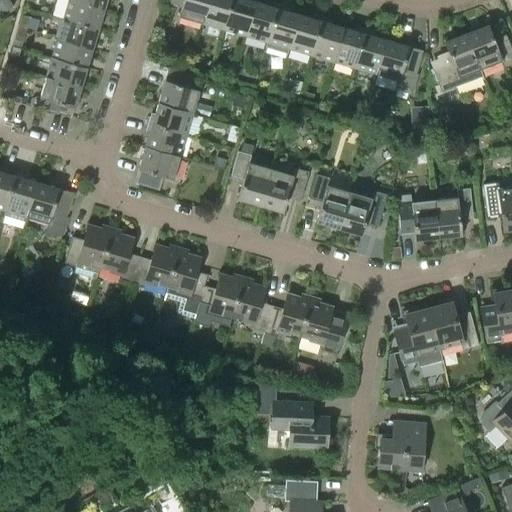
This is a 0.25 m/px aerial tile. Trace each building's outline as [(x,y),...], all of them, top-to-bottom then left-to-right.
[(0,0),(0,1),(6,11),(13,7),(8,0),(0,0)] [(69,0),(68,0),(63,19),(97,29),(103,10),(69,0)] [(69,0),(103,10),(105,0),(69,0)] [(178,17),(201,23),(207,0),(169,0),(169,3),(181,7),(178,17)] [(207,0),(201,23),(223,30),(231,0),(207,0)] [(231,0),(223,30),(245,36),(255,2),(248,0),(231,0)] [(245,36),(267,43),(278,4),(271,2),(269,6),(255,2),(245,36)] [(286,57),(288,49),(298,15),(284,10),(285,6),(278,4),(267,43),(264,50),(286,57)] [(288,49),(310,55),(322,16),(314,14),(313,19),(298,15),(288,49)] [(22,15),(18,27),(26,30),(29,17),(22,15)] [(310,55),(332,62),(342,27),(328,23),(329,19),(322,16),(310,55)] [(63,19),(57,39),(91,49),(97,29),(63,19)] [(488,25),(466,34),(480,69),(501,61),(504,68),(511,64),(511,51),(507,40),(495,44),(488,25)] [(26,30),(18,27),(14,40),(22,42),(26,30)] [(332,62),(354,68),(365,29),(358,27),(357,32),(342,27),(332,62)] [(354,68),(376,75),(386,40),(371,36),(373,31),(365,29),(354,68)] [(480,69),(466,34),(444,42),(449,55),(437,59),(439,66),(432,69),(438,84),(433,86),(435,93),(432,95),(437,108),(460,99),(455,87),(461,85),(458,78),(480,69)] [(57,39),(51,58),(86,68),(91,49),(57,39)] [(386,40),(376,75),(397,81),(395,89),(411,94),(417,75),(414,74),(421,51),(386,40)] [(6,67),(14,69),(18,56),(10,54),(6,67)] [(51,58),(45,78),(80,88),(86,68),(51,58)] [(168,68),(158,103),(192,113),(199,91),(189,88),(192,75),(168,68)] [(254,84),(257,72),(245,69),(242,81),(254,84)] [(80,88),(45,78),(40,96),(38,96),(31,99),(29,105),(57,113),(58,111),(72,115),(80,88)] [(302,83),(289,79),(286,90),(299,94),(302,83)] [(313,96),(301,93),(298,103),(310,106),(313,96)] [(149,116),(147,124),(186,135),(192,113),(158,103),(153,118),(149,116)] [(428,108),(407,109),(408,136),(429,135),(428,108)] [(437,132),(446,132),(446,130),(439,123),(437,123),(437,132)] [(149,132),(145,147),(179,157),(186,135),(147,124),(145,131),(149,132)] [(296,124),(295,124),(293,125),(292,125),(290,127),(289,129),(289,131),(289,132),(290,134),(291,135),(293,136),(294,136),(296,136),(298,136),(299,135),(300,134),(301,132),(301,130),(300,128),(299,126),(298,125),(296,124)] [(250,155),(253,146),(241,143),(239,152),(250,155)] [(179,157),(145,147),(135,182),(159,190),(162,177),(173,180),(179,157)] [(237,199),(260,206),(270,169),(248,162),(250,155),(237,151),(230,176),(243,179),(237,199)] [(226,161),(215,158),(213,167),(224,170),(226,161)] [(270,169),(260,206),(282,212),(288,192),(301,196),(308,172),(295,168),(293,175),(270,169)] [(0,209),(4,211),(16,172),(8,170),(7,174),(0,172),(0,209)] [(4,211),(26,217),(36,183),(22,179),(23,174),(16,172),(4,211)] [(315,222),(338,228),(349,192),(327,185),(329,178),(316,174),(308,198),(321,202),(315,222)] [(511,228),(511,187),(498,190),(497,182),(482,184),(487,219),(501,217),(503,230),(511,228)] [(36,183),(26,217),(48,223),(44,235),(61,240),(67,218),(65,217),(72,193),(36,183)] [(456,197),(433,199),(437,238),(461,235),(459,215),(472,213),(469,188),(456,190),(456,197)] [(349,192),(338,228),(361,235),(364,224),(377,228),(386,195),(373,191),(371,198),(349,192)] [(437,238),(433,199),(410,202),(410,195),(396,196),(399,221),(412,220),(414,240),(437,238)] [(96,279),(99,268),(111,229),(106,227),(105,231),(87,225),(83,240),(71,237),(64,264),(75,267),(74,272),(96,279)] [(120,280),(131,284),(139,257),(128,253),(132,239),(114,234),(115,230),(111,229),(99,268),(122,274),(120,280)] [(144,281),(167,288),(178,248),(173,247),(172,250),(154,245),(150,260),(139,257),(131,284),(143,287),(144,281)] [(399,247),(388,249),(389,259),(400,257),(399,247)] [(178,313),(194,318),(204,286),(206,276),(195,273),(199,258),(182,253),(183,250),(178,248),(167,288),(164,297),(181,302),(178,313)] [(3,262),(0,271),(0,278),(6,280),(11,264),(3,262)] [(46,272),(35,278),(39,287),(51,281),(46,272)] [(228,326),(231,317),(242,278),(238,276),(237,280),(219,275),(215,289),(204,286),(194,318),(192,322),(208,327),(210,321),(228,326)] [(252,329),(263,333),(271,306),(260,302),(264,288),(246,283),(247,279),(242,278),(231,317),(253,323),(252,329)] [(511,331),(511,290),(492,293),(494,307),(480,309),(486,343),(501,341),(500,333),(511,331)] [(276,330),(298,337),(310,298),(305,296),(304,300),(286,294),(282,309),(271,306),(263,333),(259,345),(271,348),(276,330)] [(310,298),(298,337),(321,343),(319,349),(335,354),(347,314),(331,309),(331,308),(314,302),(315,299),(310,298)] [(451,302),(427,309),(438,348),(461,342),(463,349),(478,345),(469,312),(455,316),(451,302)] [(438,348),(427,309),(404,315),(407,328),(394,332),(402,365),(418,361),(419,367),(442,361),(438,348)] [(353,320),(351,328),(358,330),(360,322),(353,320)] [(397,373),(391,351),(387,353),(386,377),(397,373)] [(308,385),(314,368),(293,362),(288,379),(308,385)] [(511,386),(511,380),(508,375),(504,379),(503,388),(507,392),(511,386)] [(289,430),(288,445),(326,447),(327,418),(301,417),(302,402),(273,401),(274,385),(245,384),(244,412),(272,413),(271,429),(289,430)] [(511,388),(495,404),(492,401),(482,411),(480,414),(479,415),(479,416),(479,418),(479,420),(480,421),(482,424),(489,431),(495,426),(511,444),(511,388)] [(377,467),(421,470),(424,424),(393,422),(392,439),(379,439),(377,467)] [(495,483),(506,479),(503,470),(492,475),(495,483)] [(460,484),(463,492),(481,486),(478,477),(460,484)] [(288,511),(320,511),(321,502),(316,502),(317,481),(285,480),(285,487),(266,486),(265,498),(284,499),(284,501),(289,501),(288,511)] [(511,511),(511,483),(500,488),(509,511),(511,511)] [(96,494),(102,506),(116,499),(110,487),(96,494)] [(464,511),(457,491),(428,502),(431,511),(464,511)]
